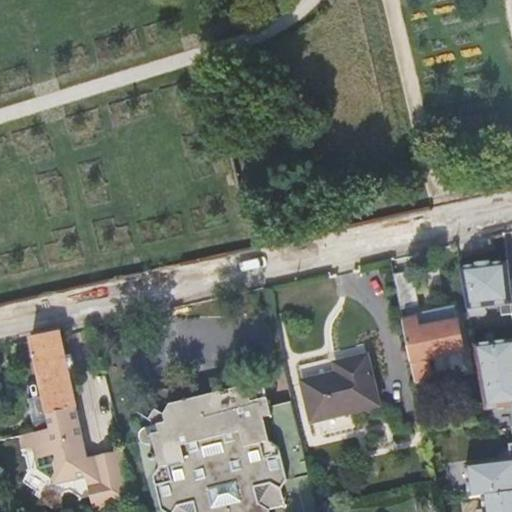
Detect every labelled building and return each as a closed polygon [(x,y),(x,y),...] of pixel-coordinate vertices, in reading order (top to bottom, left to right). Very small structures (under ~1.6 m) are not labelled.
[(511,263),(511,259),(461,264),(468,313),(511,307),(511,263)] [(413,272),(395,276),(402,310),(420,307),(413,272)] [(405,323),(417,383),(434,380),(430,360),(461,353),(469,394),(482,391),(474,345),(470,322),(421,331),(419,320),(405,323)] [(51,430),(46,432),(42,432),(44,441),(34,443),(34,444),(38,466),(56,482),(57,486),(91,479),(91,477),(92,477),(89,463),(69,372),(65,357),(61,336),(32,342),(51,430)] [(511,511),(511,340),(474,345),(487,409),(504,407),(503,401),(511,399),(511,422),(511,423),(511,459),(471,464),(474,494),(487,493),(489,511),(511,511)] [(72,355),(65,357),(69,372),(75,370),(72,355)] [(369,358),(302,375),(314,423),(380,407),(369,358)] [(272,485),(283,491),(288,481),(280,448),(270,442),(265,420),(272,418),(268,400),(266,400),(265,398),(266,398),(266,397),(266,396),(266,395),(266,394),(266,393),(266,392),(266,391),(265,391),(265,390),(264,389),(263,389),(263,388),(262,388),(262,387),(261,387),(260,387),(259,387),(258,387),(257,387),(256,387),(255,387),(255,388),(254,388),(253,388),(253,389),(252,389),(252,390),(251,390),(251,391),(249,392),(248,388),(215,396),(203,399),(171,407),(165,417),(158,413),(152,424),(153,429),(147,430),(146,430),(146,431),(145,431),(144,431),(144,432),(143,432),(143,433),(142,433),(142,434),(141,434),(141,435),(141,436),(141,437),(140,437),(140,438),(140,439),(140,440),(140,441),(141,441),(141,442),(141,443),(141,444),(142,444),(142,445),(143,445),(143,446),(144,446),(145,447),(146,447),(147,447),(147,448),(148,448),(149,448),(150,448),(155,446),(160,469),(154,479),(162,511),(176,511),(179,509),(194,505),(196,511),(270,511),(261,506),(257,489),(272,485)] [(152,424),(158,413),(155,411),(148,422),(152,424)] [(44,441),(42,432),(22,437),(24,447),(34,444),(34,443),(44,441)] [(91,479),(98,511),(117,511),(137,507),(124,455),(89,463),(92,477),(91,477),(91,479)] [(286,507),(283,491),(272,485),(257,489),(261,506),(270,511),(286,507)]
